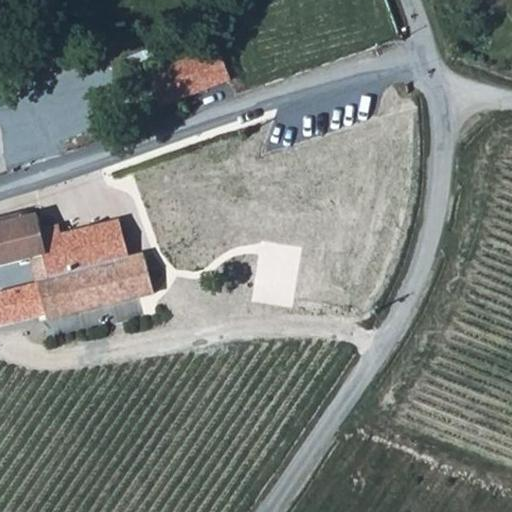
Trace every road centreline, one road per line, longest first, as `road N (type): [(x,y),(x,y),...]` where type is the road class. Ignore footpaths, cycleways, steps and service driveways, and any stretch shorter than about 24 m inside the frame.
road 1 (unclassified): [(265,511),(383,344),(421,265),(435,221),(441,116),(429,54)]
road 2 (residential): [(429,54),(0,195)]
